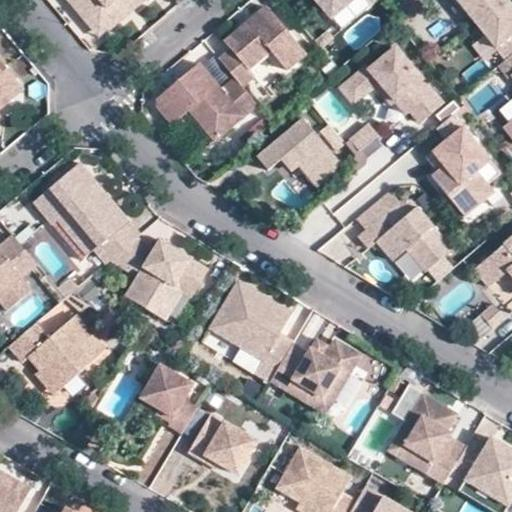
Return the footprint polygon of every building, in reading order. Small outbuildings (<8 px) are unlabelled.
[(69,0),(100,35),(108,28),(84,0),(69,0)] [(84,0),(108,28),(109,30),(144,0),(84,0)] [(316,0),(331,18),(351,0),(366,0),(370,4),(375,0),(316,0)] [(465,0),(465,8),(475,21),(500,0),(465,0)] [(506,58),(511,53),(511,3),(509,0),(500,0),(475,21),(486,33),(495,34),(501,42),(496,46),(506,58)] [(235,77),(242,85),(255,75),(250,68),(271,50),(287,69),(306,52),(267,5),(253,16),(257,21),(248,29),(244,24),(225,40),(231,48),(219,58),(235,77)] [(253,16),(244,24),(248,29),(257,21),(253,16)] [(486,33),(496,46),(501,42),(495,34),(486,33)] [(367,64),(341,86),(354,102),(380,81),(407,112),(411,109),(421,121),(444,102),(396,45),(370,67),(367,64)] [(511,53),(506,58),(500,64),(510,76),(511,74),(511,53)] [(0,98),(19,82),(0,59),(0,98)] [(197,103),(223,134),(244,116),(258,104),(242,85),(235,77),(222,89),(199,62),(158,97),(153,101),(157,105),(172,124),(189,110),(197,103)] [(0,107),(24,87),(19,82),(0,98),(0,107)] [(215,140),(223,134),(197,103),(189,110),(215,140)] [(472,112),(465,104),(437,127),(447,139),(463,126),(459,122),(472,112)] [(303,118),(285,133),(295,145),(313,130),(303,118)] [(511,118),(503,127),(511,137),(511,118)] [(346,143),(355,155),(360,152),(379,135),(369,123),(346,143)] [(432,175),(466,215),(494,190),(488,183),(477,170),(490,159),(463,126),(447,139),(433,151),(445,165),(432,175)] [(295,145),(285,133),(257,157),(268,170),(286,154),(297,166),(300,163),(318,185),(337,168),(334,164),(338,160),(313,130),(295,145)] [(433,151),(421,161),(432,175),(445,165),(433,151)] [(360,152),(355,155),(352,176),(365,166),(366,159),(360,152)] [(501,172),(490,159),(477,170),(488,183),(501,172)] [(95,187),(98,184),(80,162),(34,202),(52,223),(63,214),(93,249),(94,248),(106,263),(109,261),(138,237),(141,234),(128,219),(124,222),(95,187)] [(128,219),(98,184),(95,187),(124,222),(128,219)] [(391,189),(376,201),(386,213),(400,200),(391,189)] [(406,248),(425,271),(427,270),(444,256),(452,248),(411,200),(400,200),(386,213),(378,219),(387,230),(376,240),(392,259),(406,248)] [(0,299),(8,310),(32,290),(21,277),(38,263),(13,235),(0,245),(0,299)] [(138,237),(109,261),(128,272),(132,266),(140,271),(126,295),(158,314),(180,278),(197,288),(209,268),(168,244),(165,250),(156,245),(155,247),(138,237)] [(511,238),(476,270),(490,288),(510,271),(511,269),(511,238)] [(160,239),(156,245),(165,250),(168,244),(160,239)] [(444,256),(427,270),(436,281),(453,267),(444,256)] [(192,297),(197,288),(180,278),(158,314),(166,320),(183,292),(192,297)] [(66,297),(78,287),(71,280),(60,290),(66,297)] [(271,379),(294,341),(280,333),(292,313),(239,281),(214,322),(216,330),(242,346),(253,343),(268,352),(263,359),(255,373),(270,381),(271,379)] [(480,339),(506,317),(494,303),(468,325),(480,339)] [(40,369),(58,391),(107,350),(77,315),(50,338),(37,322),(9,346),(23,362),(29,357),(40,369)] [(328,344),(317,337),(311,348),(322,354),(328,344)] [(309,351),(294,341),(271,379),(306,400),(313,390),(332,402),(361,354),(336,339),(326,357),(322,354),(311,348),(309,351)] [(242,346),(234,360),(255,373),(263,359),(268,352),(253,343),(242,346)] [(173,417),(170,421),(167,427),(181,435),(197,407),(184,400),(194,384),(160,364),(140,398),(158,409),(173,417)] [(54,395),(58,391),(40,369),(36,373),(54,395)] [(448,406),(409,382),(392,411),(406,419),(396,437),(415,449),(409,460),(445,482),(467,445),(451,435),(453,431),(449,429),(452,423),(442,416),(448,406)] [(332,402),(313,390),(306,400),(326,412),(332,402)] [(386,392),(379,403),(387,408),(393,397),(386,392)] [(442,416),(452,423),(459,412),(448,406),(442,416)] [(156,413),(170,421),(173,417),(158,409),(156,413)] [(206,455),(220,463),(238,473),(257,441),(210,414),(189,451),(203,460),(206,455)] [(467,445),(445,482),(459,490),(465,479),(507,505),(511,496),(511,460),(510,460),(511,457),(511,448),(491,436),(484,447),(471,439),(467,445)] [(415,449),(396,437),(389,448),(409,460),(415,449)] [(350,511),(358,499),(343,491),(353,476),(301,446),(277,487),(300,501),(319,511),(350,511)] [(217,468),(220,463),(206,455),(203,460),(217,468)] [(0,511),(16,511),(31,487),(0,469),(0,511)] [(502,511),(507,505),(465,479),(459,490),(495,511),(502,511)] [(407,511),(365,487),(358,499),(350,511),(407,511)] [(296,507),(304,511),(319,511),(300,501),(296,507)]
